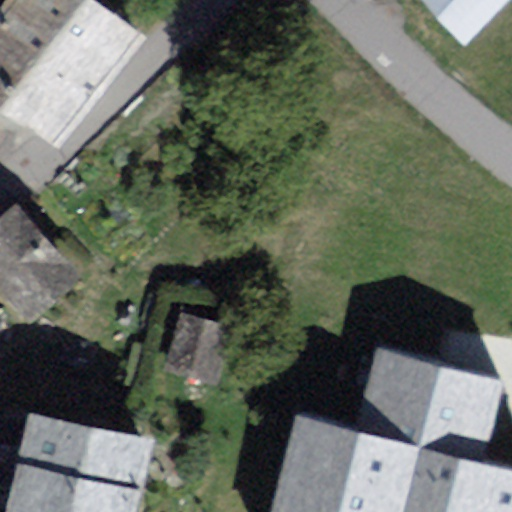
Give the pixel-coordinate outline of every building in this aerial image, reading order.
[(126,31),(84,0),(27,0),(0,36),(0,100),(47,136),(126,31)] [(511,0),(428,0),(474,46),(511,8),(511,0)] [(0,160),(15,138),(0,129),(0,160)] [(87,281),(27,215),(0,238),(0,321),(16,308),(34,328),(87,281)] [(188,321),(177,359),(211,369),(222,331),(188,321)] [(360,416),(295,401),(270,511),(511,511),(511,456),(487,451),(506,365),(377,337),(360,416)] [(148,511),(163,447),(44,420),(23,511),(148,511)]
